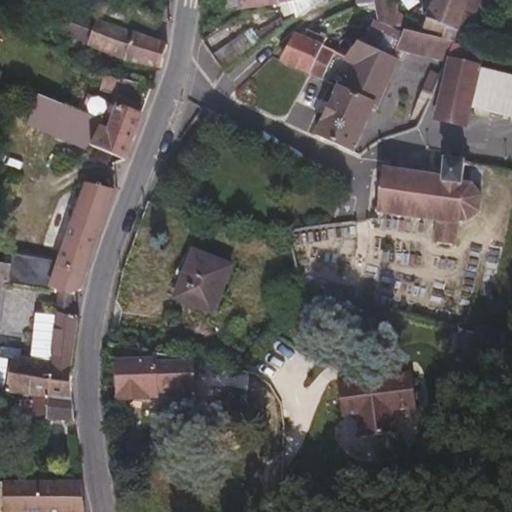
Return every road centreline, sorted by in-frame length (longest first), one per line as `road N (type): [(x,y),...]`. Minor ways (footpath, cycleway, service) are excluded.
road 1 (tertiary): [(110,511),(93,402),(99,302),(115,228),(178,78)]
road 2 (residential): [(211,96),(286,29),(341,0)]
road 3 (residential): [(211,96),(350,172)]
